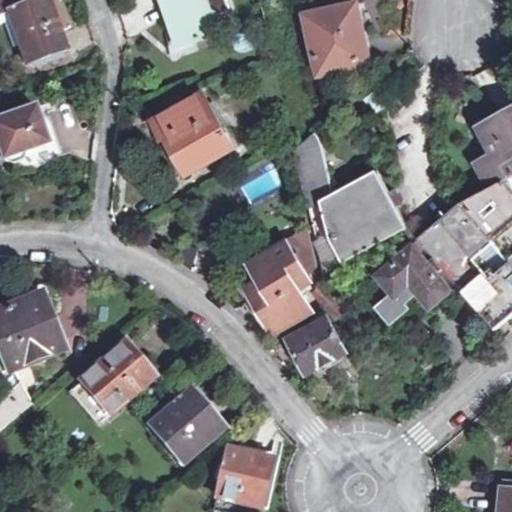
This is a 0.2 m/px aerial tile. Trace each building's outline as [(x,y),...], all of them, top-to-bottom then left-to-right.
[(67,56),(48,0),(0,0),(0,22),(6,21),(24,70),(67,56)] [(200,1),(204,0),(162,0),(176,44),(210,34),(205,17),(200,1)] [(204,0),(200,1),(205,17),(212,15),(207,0),(204,0)] [(359,3),(310,13),(322,69),(371,57),(359,3)] [(164,106),(166,112),(156,118),(166,136),(160,139),(178,172),(187,167),(187,170),(232,146),(202,91),(189,98),(186,95),(164,106)] [(21,162),(29,151),(46,145),(33,107),(0,117),(0,154),(3,161),(11,165),(21,162)] [(420,237),(436,256),(446,268),(497,328),(511,315),(511,186),(505,179),(511,174),(511,111),(483,127),(496,152),(480,160),(493,185),(463,201),(420,237)] [(338,189),(328,150),(323,137),(317,126),(296,144),(325,270),(410,225),(381,167),(338,189)] [(254,313),(274,337),(314,313),(299,291),(312,283),(307,274),(317,269),(307,226),(243,264),(251,278),(239,286),(245,298),(254,313)] [(440,273),(430,262),(416,245),(382,273),(384,275),(396,289),(403,284),(412,295),(423,286),(430,295),(434,300),(451,286),(440,273)] [(436,256),(430,262),(440,273),(446,268),(436,256)] [(403,284),(396,289),(384,275),(381,302),(393,317),(409,304),(419,305),(430,295),(423,286),(412,295),(403,284)] [(350,307),(338,293),(327,280),(314,291),(336,317),(350,307)] [(57,321),(47,295),(38,290),(12,299),(15,308),(0,314),(0,349),(10,373),(59,352),(49,325),(57,321)] [(325,313),(280,338),(303,379),(349,355),(325,313)] [(121,349),(79,384),(109,419),(151,384),(146,377),(151,372),(145,364),(138,369),(121,349)] [(0,430),(33,403),(17,383),(0,397),(0,430)] [(109,419),(79,384),(66,394),(97,429),(109,419)] [(189,392),(146,427),(181,468),(223,433),(189,392)] [(230,447),(227,455),(268,464),(257,510),(265,511),(278,458),(230,447)] [(268,464),(227,455),(223,474),(218,472),(215,483),(221,484),(217,500),(257,510),(268,464)] [(511,511),(511,482),(506,482),(501,511),(511,511)]
